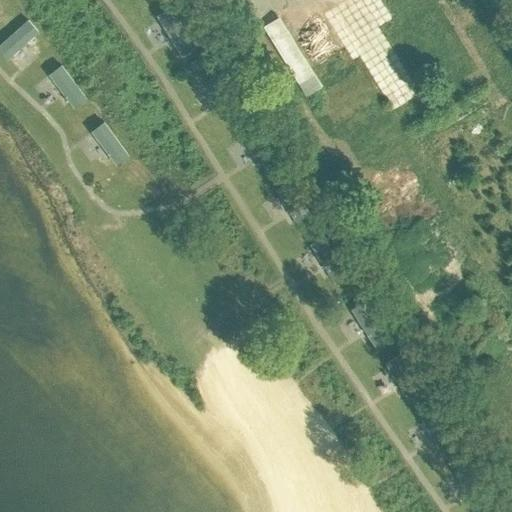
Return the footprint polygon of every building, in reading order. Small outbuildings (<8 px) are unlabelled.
[(283,16),(267,26),(302,84),(318,75),(283,16)] [(3,46),(12,56),(40,31),(32,21),(3,46)] [(333,119),(381,101),(372,77),(324,95),(333,119)] [(430,152),(496,110),(487,96),(421,138),(430,152)] [(119,165),(134,155),(110,119),(96,128),(119,165)] [(371,300),(359,307),(376,339),(388,333),(371,300)]
